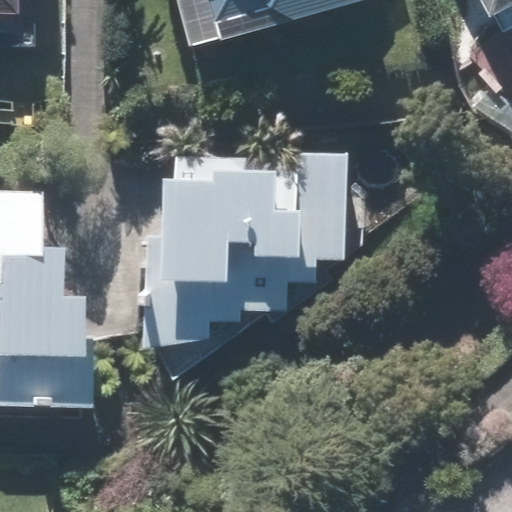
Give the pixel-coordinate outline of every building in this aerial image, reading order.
[(0,0),(0,42),(26,43),(26,20),(28,20),(28,0),(0,0)] [(177,0),(192,59),(367,9),(364,0),(177,0)] [(511,0),(475,0),(490,28),(511,16),(511,0)] [(147,242),(144,357),(212,346),(212,330),(243,331),(242,319),(289,320),(290,292),(319,292),(320,268),(345,268),(348,160),(291,158),(290,162),(176,161),(176,188),(166,187),(165,243),(147,242)] [(0,414),(78,417),(80,342),(67,342),(68,305),(46,305),(47,257),(25,256),(27,201),(0,200),(0,414)]
